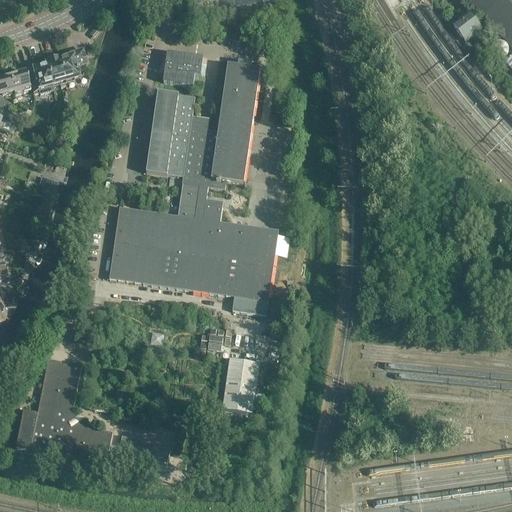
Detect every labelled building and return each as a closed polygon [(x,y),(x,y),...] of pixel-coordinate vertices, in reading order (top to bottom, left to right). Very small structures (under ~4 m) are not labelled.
[(262,0),(265,9),(274,7),(272,0),(262,0)] [(511,0),(467,0),(501,37),(511,49),(511,0)] [(469,16),(454,27),(467,44),(481,33),(469,16)] [(507,52),(507,51),(507,49),(507,48),(507,47),(507,46),(506,45),(506,44),(506,43),(505,42),(504,41),(502,41),(501,40),(500,40),(498,40),(496,41),(495,41),(495,42),(493,43),(493,44),(492,45),(492,47),(491,48),(491,49),(492,50),(492,51),(492,52),(493,53),(494,54),(495,55),(496,56),(498,56),(499,56),(500,56),(502,56),(503,55),(504,55),(505,54),(506,53),(507,52)] [(57,61),(64,83),(78,79),(75,68),(85,66),(81,51),(69,55),(70,58),(57,61)] [(511,52),(503,60),(511,69),(511,52)] [(167,55),(163,85),(199,90),(203,60),(167,55)] [(498,58),(492,62),(499,70),(504,65),(498,58)] [(45,64),(51,86),(59,84),(61,90),(65,89),(64,83),(57,61),(45,64)] [(51,86),(45,64),(36,66),(37,68),(32,70),(35,83),(30,85),(33,96),(44,93),(44,90),(51,88),(51,86)] [(120,210),(110,282),(235,299),(233,313),(267,318),(279,233),(221,224),(224,204),(207,202),(209,190),(225,192),(227,184),(245,187),(261,72),(251,71),(252,66),(239,64),(238,69),(229,68),(219,134),(208,133),(210,122),(193,119),(196,100),(179,98),(180,97),(159,94),(147,175),(168,178),(184,180),(183,186),(178,218),(120,210)] [(8,78),(13,97),(25,93),(28,87),(24,73),(8,78)] [(13,97),(8,78),(0,80),(0,98),(12,95),(13,97)] [(0,109),(3,111),(7,113),(8,111),(10,105),(0,101),(0,109)] [(18,115),(15,123),(25,127),(30,112),(26,110),(25,113),(18,115)] [(0,130),(3,132),(4,129),(6,130),(5,132),(10,134),(15,123),(18,115),(8,111),(7,113),(3,111),(0,118),(0,130)] [(291,313),(292,303),(281,301),(280,311),(291,313)] [(147,350),(184,354),(187,328),(150,324),(147,350)] [(202,337),(199,358),(213,360),(214,353),(221,353),(222,346),(230,347),(232,334),(211,331),(210,336),(208,336),(207,338),(202,337)] [(84,429),(73,412),(81,369),(48,363),(38,415),(24,412),(16,450),(106,468),(113,435),(84,429)] [(229,363),(222,412),(226,412),(252,416),(259,368),(259,367),(229,363)] [(139,468),(166,473),(170,453),(136,446),(137,441),(122,438),(116,468),(138,473),(139,468)] [(205,462),(208,441),(196,439),(192,460),(205,462)]
